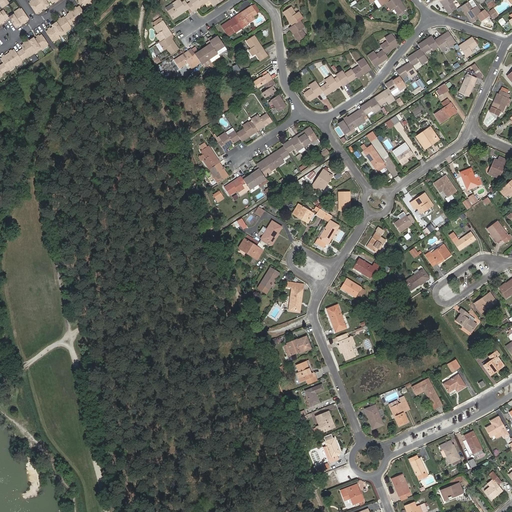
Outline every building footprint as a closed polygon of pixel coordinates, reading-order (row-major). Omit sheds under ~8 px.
[(37,14),(45,9),(38,0),(35,0),(30,3),(37,14)] [(50,5),(48,3),(46,0),(38,0),(45,9),(50,5)] [(180,13),(181,14),(190,8),(187,4),(185,1),(182,3),(180,0),(178,0),(173,4),(174,7),(168,11),(173,19),(180,15),(179,14),(180,13)] [(190,8),(192,12),(209,1),(208,0),(188,0),(190,2),(187,4),(190,8)] [(398,15),(406,10),(399,0),(391,0),(390,1),(386,3),(391,10),(394,8),(398,15)] [(457,10),(452,3),(455,1),(454,0),(439,0),(449,15),(457,10)] [(486,11),(482,14),(477,7),(473,9),(469,2),(461,7),(472,23),(480,18),(482,22),(491,16),(486,11)] [(80,24),(81,23),(82,23),(81,21),(87,17),(80,6),(76,9),(67,15),(68,16),(73,23),(74,25),(79,22),(80,24)] [(256,19),(254,16),(257,14),(252,6),(241,13),(242,14),(241,15),(240,14),(235,17),(242,28),(256,19)] [(300,21),(303,19),(299,12),(296,14),(291,7),(283,12),(292,26),(300,21)] [(21,24),(29,19),(22,9),(14,14),(21,24)] [(14,14),(9,18),(4,10),(1,12),(0,10),(0,24),(10,18),(16,28),(21,24),(14,14)] [(493,18),(498,15),(494,10),(490,13),(493,18)] [(71,27),(70,25),(73,23),(68,16),(65,18),(64,17),(57,22),(64,33),(65,31),(71,27)] [(235,33),(242,28),(235,17),(230,20),(231,22),(229,23),(228,21),(221,26),(226,34),(233,30),(235,33)] [(171,35),(172,34),(168,30),(167,31),(166,29),(167,28),(161,18),(153,24),(159,33),(156,35),(161,42),(171,35)] [(298,42),(306,36),(302,30),(305,28),(300,21),(292,26),(289,28),(298,42)] [(57,22),(52,26),(53,27),(59,36),(64,33),(57,22)] [(61,39),(59,36),(53,27),(46,32),(53,42),(58,38),(59,40),(61,39)] [(449,47),(447,44),(454,40),(449,32),(442,36),(443,37),(442,38),(441,37),(436,41),(440,47),(443,52),(449,47)] [(385,54),(399,45),(392,34),(385,39),(387,42),(380,47),(383,51),(385,54)] [(43,48),(48,44),(42,35),(35,39),(41,48),(42,51),(44,50),(43,48)] [(174,43),(173,44),(172,42),(173,41),(172,40),(174,38),(171,35),(161,42),(159,43),(163,50),(166,48),(171,55),(179,50),(174,43)] [(216,52),(224,46),(218,36),(214,38),(215,40),(214,41),(213,39),(212,37),(208,39),(210,42),(216,52)] [(261,55),(265,53),(254,36),(246,41),(251,48),(248,50),(253,56),(256,54),(260,61),(264,59),(261,55)] [(430,49),(432,52),(440,47),(436,41),(432,36),(418,45),(421,50),(423,53),(430,49)] [(36,51),(41,48),(35,39),(34,37),(29,41),(36,51)] [(473,53),(471,50),(478,46),(473,38),(459,47),(465,57),(466,58),(473,53)] [(25,58),(34,52),(36,51),(29,41),(21,46),(23,49),(20,51),(25,58)] [(218,54),(216,52),(210,42),(206,44),(208,46),(209,47),(207,48),(206,46),(203,49),(210,59),(218,54)] [(195,61),(193,59),(196,57),(193,52),(191,49),(175,60),(180,68),(187,63),(189,66),(195,61)] [(201,64),(210,59),(203,49),(199,51),(200,52),(199,53),(198,52),(196,50),(193,52),(196,57),(200,63),(201,64)] [(22,61),(22,60),(25,58),(20,51),(17,53),(15,50),(8,54),(16,66),(22,61)] [(428,61),(423,53),(421,50),(407,59),(410,63),(413,66),(419,62),(421,65),(428,61)] [(368,57),(374,67),(388,59),(385,54),(383,51),(376,55),(374,52),(368,57)] [(9,70),(16,66),(8,54),(1,59),(3,62),(0,63),(0,64),(5,72),(8,70),(9,70)] [(212,63),(220,58),(218,54),(210,59),(212,63)] [(204,68),(212,63),(210,59),(201,64),(204,68)] [(357,79),(371,70),(364,59),(357,63),(359,66),(352,71),(357,78),(357,79)] [(189,66),(191,70),(198,65),(195,61),(189,66)] [(410,78),(417,74),(413,66),(410,63),(396,72),(399,76),(401,80),(408,75),(410,78)] [(342,85),(343,87),(357,78),(352,71),(352,70),(345,74),(343,72),(336,76),(338,78),(342,85)] [(264,75),(260,79),(264,85),(271,80),(270,79),(271,78),(268,73),(267,73),(266,72),(263,74),(264,75)] [(472,86),(473,86),(477,79),(467,74),(458,92),(469,96),(472,89),(471,88),(472,86)] [(323,93),(325,96),(342,85),(338,78),(334,80),(332,76),(325,81),(327,84),(320,88),(323,93)] [(399,76),(386,85),(389,89),(393,96),(406,87),(401,80),(399,76)] [(417,88),(424,84),(421,78),(413,82),(417,88)] [(265,98),(276,91),(273,87),(276,85),(273,81),(272,82),(271,80),(264,85),(268,90),(262,94),(265,98)] [(309,102),(323,93),(320,88),(316,82),(309,86),(311,89),(304,94),(309,102)] [(444,94),(449,91),(445,84),(439,87),(444,94)] [(395,100),(393,96),(389,89),(374,98),(380,106),(387,102),(389,104),(395,100)] [(501,111),(504,112),(507,103),(510,104),(511,100),(509,98),(506,97),(508,94),(500,90),(498,94),(497,93),(494,100),(495,101),(493,107),(491,106),(489,112),(499,116),(501,111)] [(271,100),(275,106),(283,101),(278,95),(271,100)] [(375,114),(382,109),(380,106),(374,98),(361,107),(362,109),(366,115),(373,111),(375,114)] [(447,116),(456,110),(447,99),(441,102),(445,108),(435,114),(440,123),(448,118),(447,116)] [(275,106),(279,112),(286,107),(283,101),(275,106)] [(357,126),(365,121),(364,118),(367,116),(366,115),(362,109),(351,116),(357,126)] [(258,116),(251,120),(254,123),(259,131),(273,122),(267,114),(260,119),(258,116)] [(354,129),(357,126),(351,116),(340,124),(346,134),(347,133),(354,129)] [(386,123),(390,129),(401,122),(396,116),(386,123)] [(240,140),(242,142),(259,131),(254,123),(251,125),(249,122),(242,127),(244,129),(237,134),(240,140)] [(311,143),(312,144),(318,139),(310,127),(303,132),(304,133),(302,134),(302,133),(297,136),(304,147),(311,143)] [(431,142),(432,144),(437,141),(429,128),(416,136),(423,147),(431,142)] [(224,151),(240,140),(237,134),(233,129),(219,138),(221,141),(219,143),(224,151)] [(366,136),(370,142),(377,137),(373,131),(366,136)] [(297,152),(304,147),(297,136),(283,145),(284,147),(288,154),(295,149),(297,152)] [(407,158),(413,154),(405,142),(400,145),(404,151),(396,156),(402,165),(409,161),(407,158)] [(209,170),(219,162),(214,155),(213,156),(212,154),(213,153),(209,146),(207,148),(203,151),(201,152),(203,155),(205,159),(203,160),(209,170)] [(378,172),(385,167),(371,146),(364,151),(378,172)] [(284,163),(282,160),(289,155),(288,154),(284,147),(270,156),(278,167),(284,163)] [(272,173),(271,172),(278,167),(270,156),(257,165),(257,167),(265,178),(272,173)] [(490,174),(499,178),(507,160),(500,157),(498,161),(495,159),(492,166),(493,167),(490,174)] [(217,184),(229,176),(219,162),(209,170),(217,184)] [(258,185),(266,180),(265,178),(257,167),(254,169),(256,171),(257,173),(256,174),(255,172),(251,175),(258,185)] [(333,175),(323,169),(314,183),(321,188),(322,189),(326,182),(328,183),(333,175)] [(478,185),(475,178),(471,169),(460,173),(467,189),(478,185)] [(250,190),(258,185),(251,175),(248,177),(248,178),(247,179),(246,178),(244,175),(241,177),(250,190)] [(450,195),(456,191),(445,176),(434,184),(438,189),(441,187),(443,190),(447,197),(450,195)] [(249,190),(250,190),(241,177),(224,188),(229,196),(237,191),(241,196),(249,190)] [(258,185),(260,188),(269,182),(266,180),(258,185)] [(500,190),(505,196),(509,193),(504,188),(500,190)] [(339,211),(350,210),(349,193),(339,193),(339,211)] [(473,204),(478,201),(473,194),(468,197),(473,204)] [(422,212),(432,206),(426,196),(420,200),(418,198),(411,203),(414,209),(417,207),(418,207),(422,212)] [(485,205),(491,201),(488,196),(483,200),(485,205)] [(468,209),(473,206),(469,201),(464,203),(468,209)] [(303,219),(308,223),(313,213),(299,204),(293,214),(300,218),(300,217),(303,219)] [(255,213),(260,217),(264,210),(259,207),(255,213)] [(316,215),(323,219),(327,213),(321,209),(316,215)] [(394,223),(400,233),(412,225),(411,223),(415,221),(410,214),(406,217),(405,215),(400,219),(394,223)] [(237,219),(242,229),(247,226),(242,217),(237,219)] [(270,244),(277,234),(282,227),(272,221),(259,242),(266,246),(268,248),(270,244)] [(331,237),(332,238),(339,226),(330,221),(316,243),(323,248),(326,243),(331,237)] [(510,234),(508,235),(497,222),(488,229),(491,234),(497,242),(498,243),(503,239),(505,242),(511,237),(510,234)] [(431,223),(426,227),(431,232),(435,228),(431,223)] [(368,247),(378,254),(386,240),(380,236),(384,231),(378,227),(376,230),(377,231),(372,238),(374,239),(368,247)] [(455,243),(459,250),(476,239),(471,232),(455,243)] [(270,244),(272,246),(279,235),(277,234),(270,244)] [(239,248),(257,259),(263,251),(256,247),(244,239),(239,248)] [(259,242),(256,247),(263,251),(266,246),(259,242)] [(447,257),(450,255),(443,245),(432,253),(431,251),(427,254),(433,262),(437,260),(438,261),(446,255),(447,257)] [(414,257),(419,254),(415,247),(410,250),(414,257)] [(375,270),(379,272),(382,267),(374,262),(372,266),(359,258),(354,266),(362,271),(362,273),(370,278),(375,270)] [(271,287),(273,283),(280,274),(270,268),(257,288),(266,294),(271,287)] [(427,280),(426,280),(429,278),(423,269),(405,281),(411,289),(420,284),(420,285),(427,280)] [(501,289),(507,297),(511,293),(511,278),(506,283),(507,285),(501,289)] [(357,295),(361,297),(365,290),(346,279),(340,288),(355,297),(357,295)] [(292,288),(289,308),(300,310),(302,290),(292,288)] [(493,305),(496,302),(490,294),(475,303),(479,308),(482,306),(484,308),(491,303),(493,305)] [(336,332),(346,328),(337,305),(327,309),(336,332)] [(471,331),(476,324),(467,318),(469,314),(461,309),(459,311),(461,313),(456,320),(471,331)] [(309,350),(311,349),(306,336),(298,340),(298,342),(305,339),(309,350)] [(355,356),(351,346),(348,338),(339,342),(340,345),(343,352),(346,360),(355,356)] [(304,352),(309,350),(305,339),(298,342),(298,340),(297,339),(287,343),(287,345),(284,346),(288,356),(299,352),(303,350),(304,352)] [(497,371),(504,366),(497,356),(500,355),(497,351),(490,356),(493,360),(484,365),(490,373),(496,369),(497,371)] [(314,372),(311,374),(306,362),(297,366),(299,373),(297,374),(300,382),(307,379),(315,376),(314,372)] [(457,391),(465,386),(458,375),(444,384),(449,392),(455,389),(457,391)] [(309,384),(317,381),(315,376),(307,379),(309,384)] [(434,403),(439,400),(428,378),(412,387),(415,393),(426,388),(434,403)] [(320,403),(315,393),(324,389),(322,384),(306,391),(311,406),(320,403)] [(424,391),(432,404),(434,403),(426,388),(415,393),(416,395),(424,391)] [(432,404),(434,409),(442,405),(439,400),(434,403),(432,404)] [(399,426),(408,421),(404,411),(406,410),(403,403),(391,408),(399,426)] [(373,428),(383,425),(375,405),(365,409),(367,413),(368,413),(372,422),(371,423),(373,428)] [(319,433),(333,428),(328,417),(331,416),(329,411),(316,416),(320,426),(317,427),(319,433)] [(504,437),(509,435),(498,416),(490,420),(492,424),(486,428),(491,436),(495,434),(500,431),(502,435),(504,437)] [(473,453),(482,449),(473,431),(464,436),(473,453)] [(337,455),(340,454),(334,438),(333,439),(326,442),(325,442),(327,446),(323,448),(330,463),(339,459),(337,455)] [(454,465),(462,462),(453,445),(452,445),(450,441),(440,446),(442,449),(443,448),(447,456),(450,463),(452,462),(454,465)] [(419,480),(428,476),(420,458),(418,458),(417,456),(410,459),(419,480)] [(471,468),(477,465),(474,458),(468,461),(471,468)] [(485,491),(492,500),(503,491),(498,485),(501,482),(493,472),(489,474),(495,482),(485,491)] [(408,495),(411,494),(403,474),(392,479),(395,486),(397,486),(401,495),(405,494),(406,493),(408,495)] [(455,496),(463,492),(459,483),(441,490),(444,498),(454,494),(455,496)] [(353,504),(363,501),(357,484),(343,489),(344,493),(348,491),(353,504)] [(405,506),(406,511),(424,511),(427,511),(424,503),(420,505),(421,507),(417,508),(415,502),(405,506)]
